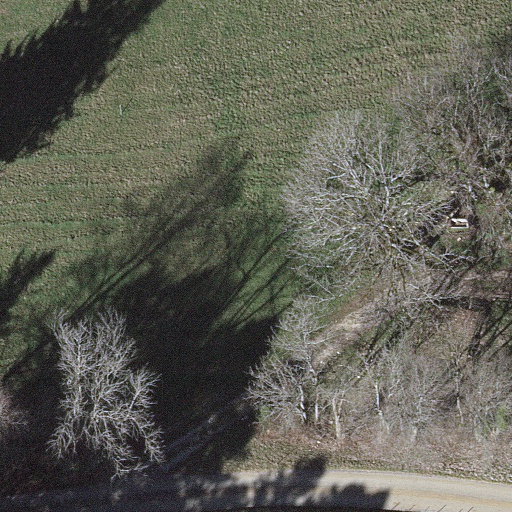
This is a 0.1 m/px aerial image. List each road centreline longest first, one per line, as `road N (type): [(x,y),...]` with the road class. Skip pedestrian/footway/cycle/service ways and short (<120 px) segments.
road 1 (unclassified): [(11,511),(122,494),(338,487),(511,502)]
road 2 (track): [(122,494),(295,361),(511,278)]
